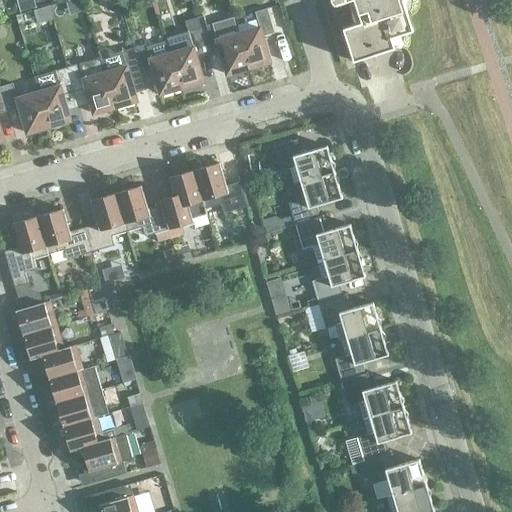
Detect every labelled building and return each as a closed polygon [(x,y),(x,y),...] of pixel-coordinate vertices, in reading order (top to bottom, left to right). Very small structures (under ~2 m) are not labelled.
[(20,13),(35,9),(32,0),(18,0),(17,1),(20,13)] [(330,0),(331,1),(332,2),(333,4),(334,5),(335,5),(336,4),(336,5),(348,1),(356,25),(342,29),(353,62),(394,49),(391,38),(413,31),(403,0),(404,0),(330,0)] [(49,8),(33,12),(36,24),(52,20),(49,8)] [(238,34),(248,69),(270,62),(262,37),(274,33),(267,9),(254,13),(259,28),(238,34)] [(171,54),(181,88),(203,82),(195,56),(207,53),(200,29),(197,18),(185,22),(188,32),(166,39),(171,54)] [(227,75),(248,69),(238,34),(234,22),(213,28),(212,25),(200,29),(207,53),(219,49),(227,75)] [(51,45),(50,31),(31,33),(33,47),(51,45)] [(160,95),(181,88),(171,54),(150,60),(145,45),(133,48),(141,73),(152,69),(160,95)] [(100,58),(105,73),(115,108),(136,102),(133,91),(140,88),(136,74),(141,73),(133,48),(115,54),(104,48),(98,50),(100,58)] [(93,114),(115,108),(105,73),(100,58),(67,68),(74,92),(86,89),(93,114)] [(62,96),(74,92),(67,68),(34,78),(38,93),(48,128),(70,121),(62,96)] [(48,128),(38,93),(17,99),(12,84),(0,87),(7,112),(19,108),(27,134),(48,128)] [(289,169),(294,184),(334,173),(327,147),(301,154),(296,140),(272,147),(279,172),(289,169)] [(194,171),(205,209),(220,205),(223,214),(248,207),(241,182),(226,186),(219,163),(194,171)] [(160,201),(161,205),(169,230),(193,223),(190,214),(205,209),(194,171),(168,178),(174,197),(160,201)] [(295,227),(320,219),(316,206),(342,199),(334,173),(294,184),(299,200),(288,203),(292,216),(281,219),(283,229),(295,226),(295,227)] [(116,194),(127,232),(142,228),(145,237),(169,230),(161,205),(148,209),(141,186),(116,194)] [(97,224),(83,228),(91,253),(115,246),(112,237),(127,232),(116,194),(90,201),(97,224)] [(63,209),(37,217),(49,255),(64,251),(67,260),(91,253),(83,228),(69,232),(63,209)] [(49,255),(37,217),(12,224),(19,247),(4,252),(14,288),(28,284),(25,272),(36,269),(33,260),(49,255)] [(312,247),(317,263),(357,251),(350,225),(324,233),(320,219),(295,227),(302,250),(312,247)] [(179,263),(192,259),(188,245),(175,249),(179,263)] [(357,251),(317,263),(322,278),(311,282),(318,305),(343,298),(339,285),(365,277),(357,251)] [(309,308),(318,305),(316,298),(307,301),(309,308)] [(336,325),(340,341),(380,329),(373,303),(347,311),(343,298),(318,305),(325,328),(336,325)] [(50,301),(16,311),(23,336),(57,326),(50,301)] [(106,311),(102,301),(92,304),(95,314),(106,311)] [(101,338),(113,335),(110,325),(98,328),(101,338)] [(64,349),(57,326),(23,336),(30,360),(42,357),(42,356),(64,350),(64,349)] [(380,329),(340,341),(345,357),(334,360),(341,383),(366,376),(362,363),(388,355),(380,329)] [(128,356),(122,337),(110,341),(116,360),(128,356)] [(42,356),(42,357),(49,380),(83,370),(76,345),(64,349),(64,350),(42,356)] [(83,370),(49,380),(56,404),(102,390),(95,366),(83,370)] [(133,380),(130,371),(120,373),(123,383),(133,380)] [(359,403),(363,419),(403,407),(396,381),(370,389),(366,376),(341,383),(348,406),(359,403)] [(109,414),(102,390),(56,404),(63,427),(97,418),(109,414)] [(130,408),(142,404),(139,395),(127,398),(130,408)] [(144,414),(142,404),(130,408),(133,417),(144,414)] [(364,461),(389,454),(385,441),(411,434),(403,407),(363,419),(368,435),(357,438),(364,461)] [(97,418),(63,427),(70,452),(82,449),(82,448),(104,441),(125,434),(123,426),(101,433),(97,418)] [(125,434),(104,441),(82,448),(82,449),(88,472),(85,473),(89,484),(126,473),(123,462),(132,459),(125,434)] [(141,453),(146,468),(160,464),(156,449),(145,452),(141,453)] [(382,482),(386,498),(426,486),(419,460),(393,467),(389,454),(364,461),(371,485),(382,482)] [(137,511),(129,485),(105,492),(108,503),(99,506),(100,511),(137,511)] [(426,486),(386,498),(390,511),(433,511),(434,511),(426,486)]
